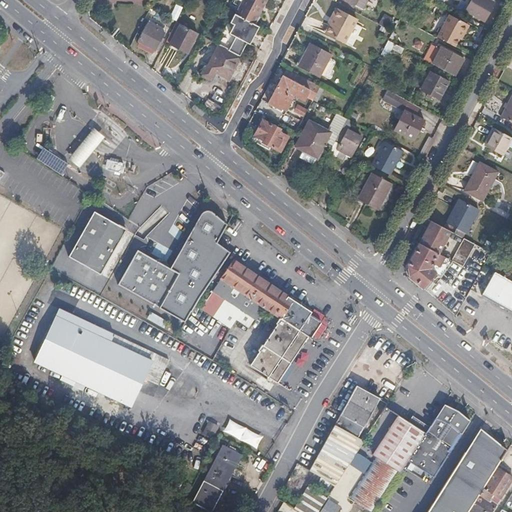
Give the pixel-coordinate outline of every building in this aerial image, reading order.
[(245,0),(237,15),(254,25),(267,0),(245,0)] [(343,0),(362,10),(367,0),(343,0)] [(488,0),(473,0),(466,16),(483,25),(495,3),(488,0)] [(336,10),(324,33),(345,44),(357,21),(336,10)] [(250,45),(259,27),(254,25),(237,15),(236,15),(231,24),(229,22),(217,45),(220,47),(240,58),(247,44),(250,45)] [(451,15),(439,38),(456,47),(463,33),(466,35),(471,26),(451,15)] [(401,18),(393,33),(389,40),(397,44),(409,22),(401,18)] [(148,25),(139,42),(158,52),(167,35),(148,25)] [(198,36),(179,26),(168,46),(187,57),(198,36)] [(390,58),(397,44),(389,40),(382,55),(390,58)] [(311,45),(299,67),(320,78),(331,56),(311,45)] [(218,73),(228,79),(240,58),(220,47),(209,67),(207,66),(202,75),(214,82),(218,73)] [(442,48),(434,64),(457,76),(465,60),(442,48)] [(309,98),(314,101),(322,88),(289,70),(271,104),(283,110),(292,93),(304,98),(306,94),(310,96),(309,98)] [(440,100),(450,82),(432,72),(422,90),(440,100)] [(511,122),(511,97),(502,117),(511,122)] [(416,115),(420,107),(405,100),(401,108),(406,110),(395,129),(415,140),(425,120),(416,115)] [(297,112),(305,116),(308,112),(300,108),(297,112)] [(333,134),(338,137),(348,119),(338,114),(329,132),(311,123),(297,148),(318,160),(333,134)] [(349,131),(354,122),(348,119),(338,137),(344,140),(338,150),(351,158),(362,138),(349,131)] [(263,121),(255,135),(265,140),(264,143),(281,152),(289,138),(280,132),(281,130),(263,121)] [(511,135),(497,127),(487,144),(504,154),(511,140),(511,135)] [(93,130),(68,161),(78,169),(104,138),(93,130)] [(385,142),(373,166),(390,175),(403,151),(385,142)] [(46,152),(39,163),(60,176),(67,166),(46,152)] [(121,160),(117,165),(131,176),(135,172),(121,160)] [(128,181),(131,176),(117,165),(114,169),(128,181)] [(480,165),(465,192),(484,202),(499,175),(480,165)] [(374,174),(360,199),(380,210),(394,184),(374,174)] [(460,201),(449,221),(466,231),(477,210),(460,201)] [(216,220),(204,211),(170,269),(177,273),(158,308),(186,324),(232,257),(218,247),(228,229),(216,220)] [(67,257),(99,275),(118,240),(124,230),(120,227),(92,212),(67,257)] [(432,221),(420,244),(440,254),(442,250),(444,252),(447,248),(444,246),(448,239),(449,240),(453,233),(432,221)] [(466,262),(475,245),(465,239),(456,256),(466,262)] [(439,256),(440,254),(420,244),(408,267),(409,271),(409,277),(425,290),(428,286),(438,275),(446,260),(439,256)] [(117,285),(158,308),(177,273),(170,269),(158,263),(136,251),(117,285)] [(253,370),(279,387),(286,376),(300,355),(320,324),(310,317),(312,313),(303,308),(254,276),(233,262),(213,293),(202,311),(233,331),(239,322),(251,330),(256,321),(258,322),(266,309),(281,319),(277,325),(280,327),(267,348),(265,346),(260,353),(262,355),(253,370)] [(511,282),(494,273),(482,297),(511,312),(511,282)] [(32,361),(129,408),(144,378),(157,384),(168,360),(101,328),(96,337),(55,317),(32,361)] [(290,508),(295,511),(315,511),(386,404),(355,387),(328,435),(330,440),(309,471),(310,472),(301,486),(303,487),(290,508)] [(444,406),(444,405),(442,404),(399,470),(403,473),(408,464),(431,478),(468,421),(467,420),(466,420),(465,420),(454,411),(447,408),(444,406)] [(347,499),(367,511),(370,511),(422,434),(421,433),(425,428),(410,417),(406,423),(396,417),(370,457),(372,458),(347,499)] [(497,445),(488,437),(489,435),(477,425),(467,441),(468,442),(424,511),(464,511),(493,466),(503,449),(498,444),(497,445)] [(223,446),(193,501),(211,510),(240,455),(223,446)] [(501,471),(493,466),(464,511),(488,511),(510,477),(501,471)]
